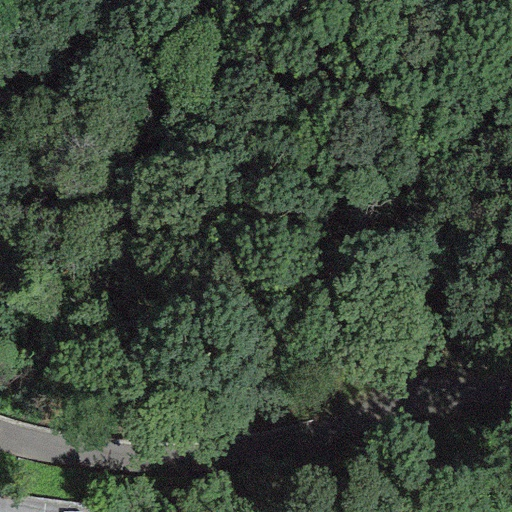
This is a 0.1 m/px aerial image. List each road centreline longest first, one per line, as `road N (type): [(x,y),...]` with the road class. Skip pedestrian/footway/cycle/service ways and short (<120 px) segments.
road 1 (track): [(74,0),(193,57),(412,119),(511,130)]
road 2 (track): [(0,157),(191,228),(355,178),(412,119)]
